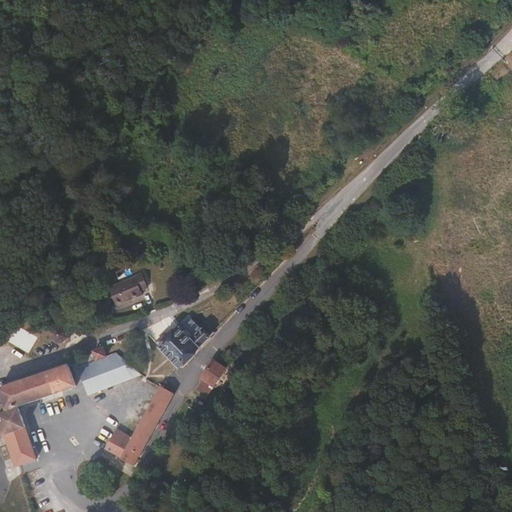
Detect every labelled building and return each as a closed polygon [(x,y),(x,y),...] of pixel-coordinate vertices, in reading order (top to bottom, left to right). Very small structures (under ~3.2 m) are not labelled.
[(141,272),(104,286),(112,306),(142,295),(141,292),(148,289),(141,272)] [(189,336),(201,325),(192,318),(180,328),(189,336)] [(49,331),(49,338),(54,343),(60,344),(66,341),(68,334),(66,328),(61,325),(54,326),(49,331)] [(179,369),(211,336),(201,325),(189,336),(180,328),(166,343),(161,338),(154,345),(179,369)] [(87,397),(140,375),(116,354),(109,356),(106,348),(95,353),(96,356),(74,365),(87,397)] [(219,380),(228,372),(214,357),(204,368),(219,380)] [(77,385),(69,362),(0,385),(0,401),(3,410),(9,408),(16,406),(77,385)] [(219,380),(204,368),(198,379),(211,389),(219,380)] [(131,470),(173,394),(160,385),(130,437),(117,429),(104,448),(121,457),(118,463),(131,470)] [(37,458),(16,406),(9,408),(3,410),(0,411),(0,436),(2,436),(14,466),(37,458)]
